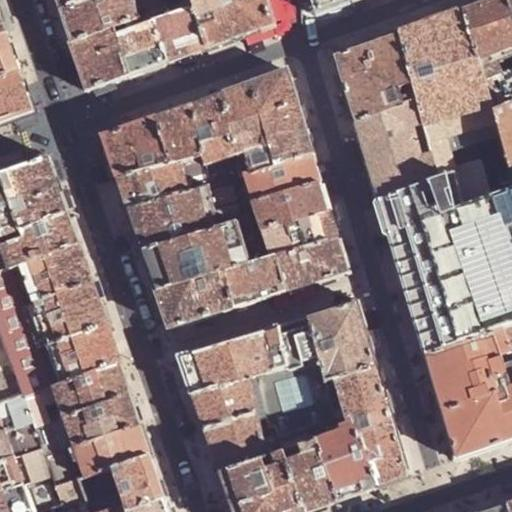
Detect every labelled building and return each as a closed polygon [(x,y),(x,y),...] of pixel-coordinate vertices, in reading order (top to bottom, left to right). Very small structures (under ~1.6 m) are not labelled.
[(56,0),(60,12),(92,0),(56,0)] [(166,0),(92,0),(60,12),(68,34),(72,45),(114,30),(153,16),(169,10),(166,0)] [(193,2),(198,0),(166,0),(169,10),(193,2)] [(274,26),(266,0),(198,0),(193,2),(195,9),(208,50),(246,36),(274,26)] [(317,0),(321,10),(350,0),(317,0)] [(511,0),(490,0),(464,9),(484,75),(502,68),(498,56),(511,50),(511,0)] [(169,10),(153,16),(155,22),(195,9),(193,2),(169,10)] [(208,50),(195,9),(155,22),(169,64),(190,56),(208,50)] [(430,21),(400,32),(414,83),(418,100),(424,125),(492,101),(484,75),(464,9),(430,21)] [(155,22),(153,16),(114,30),(116,36),(155,22)] [(169,64),(155,22),(116,36),(130,78),(152,70),(169,64)] [(114,30),(72,45),(80,69),(88,93),(109,86),(130,78),(116,36),(114,30)] [(414,83),(400,32),(384,38),(358,47),(334,56),(346,95),(355,124),(405,105),(401,89),(414,83)] [(12,48),(7,33),(0,36),(0,78),(19,71),(12,48)] [(511,64),(511,50),(498,56),(502,68),(511,64)] [(511,64),(502,68),(484,75),(492,101),(494,108),(511,100),(511,64)] [(25,89),(19,71),(0,78),(0,123),(33,112),(25,89)] [(301,116),(288,73),(223,96),(236,159),(246,156),(251,176),(314,158),(301,116)] [(236,159),(223,96),(208,101),(193,106),(204,158),(205,158),(207,166),(236,159)] [(405,105),(355,124),(369,170),(379,203),(439,178),(433,157),(422,161),(414,128),(424,125),(418,100),(405,105)] [(511,100),(494,108),(511,167),(511,100)] [(511,167),(494,108),(492,101),(424,125),(433,157),(439,178),(449,174),(461,208),(511,188),(511,167)] [(204,158),(193,106),(174,113),(157,119),(170,167),(181,164),(204,158)] [(170,167),(157,119),(103,138),(113,166),(119,181),(170,167)] [(433,157),(424,125),(414,128),(422,161),(433,157)] [(251,176),(246,156),(236,159),(240,179),(244,178),(251,176)] [(58,184),(49,157),(2,174),(22,229),(68,213),(58,184)] [(204,158),(181,164),(190,194),(209,188),(207,166),(205,158),(204,158)] [(317,168),(314,158),(251,176),(244,178),(254,206),(302,189),(322,186),(317,168)] [(236,159),(207,166),(209,188),(211,188),(236,180),(240,179),(236,159)] [(190,194),(181,164),(170,167),(119,181),(126,202),(129,211),(190,194)] [(22,229),(2,174),(0,174),(0,238),(23,231),(22,229)] [(511,188),(461,208),(449,174),(439,178),(379,203),(407,299),(424,356),(503,329),(511,325),(511,188)] [(254,206),(244,178),(240,179),(236,180),(246,208),(254,206)] [(239,224),(250,221),(246,208),(236,180),(211,188),(209,188),(190,194),(129,211),(137,236),(143,252),(219,230),(239,224)] [(325,196),(322,186),(254,206),(263,233),(330,213),(325,196)] [(263,233),(254,206),(246,208),(250,221),(255,236),(263,233)] [(72,226),(68,213),(22,229),(23,231),(25,238),(1,246),(10,270),(21,266),(79,245),(72,226)] [(333,222),(330,213),(263,233),(273,259),(277,257),(338,240),(333,222)] [(250,221),(239,224),(250,265),(263,262),(255,236),(250,221)] [(250,265),(239,224),(219,230),(143,252),(152,279),(157,293),(228,272),(250,265)] [(0,238),(0,246),(1,246),(25,238),(23,231),(0,238)] [(273,259),(263,233),(255,236),(263,262),(273,259)] [(277,257),(286,292),(348,274),(342,254),(338,240),(277,257)] [(84,262),(79,245),(21,266),(30,291),(35,304),(92,284),(84,262)] [(0,273),(8,271),(10,270),(1,246),(0,246),(0,273)] [(286,292),(277,257),(273,259),(263,262),(250,265),(228,272),(235,308),(263,299),(286,292)] [(30,291),(21,266),(10,270),(8,271),(17,295),(30,291)] [(35,305),(22,309),(17,295),(8,271),(0,273),(0,327),(23,394),(24,393),(25,397),(50,388),(37,350),(49,345),(106,325),(97,300),(92,284),(35,304),(35,305)] [(235,308),(228,272),(157,293),(164,314),(169,329),(235,308)] [(369,343),(357,303),(307,318),(319,357),(327,383),(336,380),(376,368),(369,343)] [(319,357),(307,318),(290,323),(275,328),(287,367),(319,357)] [(112,342),(106,325),(49,345),(62,384),(119,364),(112,342)] [(511,325),(503,329),(511,355),(511,325)] [(0,327),(0,401),(23,394),(0,327)] [(287,367),(275,328),(225,343),(179,357),(192,395),(247,379),(253,377),(287,367)] [(511,355),(503,329),(424,356),(431,378),(439,406),(456,462),(499,447),(511,442),(511,355)] [(62,384),(49,345),(37,350),(50,388),(54,386),(62,384)] [(247,379),(192,395),(207,440),(219,473),(263,458),(273,455),(283,451),(302,445),(316,441),(341,432),(341,431),(338,421),(337,420),(326,383),(327,383),(319,357),(287,367),(253,377),(247,379)] [(123,374),(119,364),(62,384),(54,386),(59,400),(64,416),(130,394),(123,374)] [(393,425),(376,368),(336,380),(327,383),(326,383),(338,421),(347,417),(354,415),(357,425),(379,489),(409,478),(393,425)] [(59,400),(54,386),(50,388),(25,397),(30,410),(43,405),(59,400)] [(23,394),(0,401),(0,415),(13,411),(18,427),(34,421),(30,410),(25,397),(24,393),(23,394)] [(134,408),(130,394),(64,416),(59,418),(49,421),(36,426),(43,449),(46,457),(75,447),(140,425),(134,408)] [(47,415),(43,405),(30,410),(34,421),(36,426),(49,421),(47,415)] [(0,415),(0,416),(5,431),(18,427),(13,411),(0,415)] [(57,412),(47,415),(49,421),(59,418),(57,412)] [(338,421),(341,431),(357,425),(354,415),(347,417),(338,421)] [(18,427),(5,431),(15,459),(22,456),(43,449),(36,426),(34,421),(18,427)] [(144,437),(140,425),(75,447),(85,477),(114,468),(150,455),(144,437)] [(361,495),(379,489),(357,425),(341,431),(341,432),(316,441),(337,503),(361,495)] [(0,464),(15,459),(5,431),(0,432),(0,464)] [(337,503),(316,441),(302,445),(305,454),(287,461),(304,511),(310,511),(323,508),(337,503)] [(283,451),(287,461),(305,454),(302,445),(283,451)] [(75,447),(46,457),(52,475),(57,487),(79,480),(85,477),(75,447)] [(46,457),(43,449),(22,456),(31,482),(52,475),(46,457)] [(304,511),(287,461),(283,451),(273,455),(276,466),(267,469),(263,458),(219,473),(231,510),(231,511),(304,511)] [(157,474),(150,455),(114,468),(127,507),(129,511),(165,498),(157,474)] [(276,466),(273,455),(263,458),(267,469),(276,466)] [(0,492),(24,484),(31,482),(22,456),(15,459),(0,464),(0,492)] [(113,511),(127,507),(114,468),(85,477),(79,480),(90,511),(113,511)] [(31,482),(24,484),(33,511),(42,511),(51,509),(63,505),(57,487),(52,475),(31,482)] [(90,511),(79,480),(57,487),(63,505),(51,509),(52,511),(90,511)] [(33,511),(24,484),(0,492),(0,511),(33,511)] [(170,511),(165,498),(129,511),(128,511),(170,511)]
